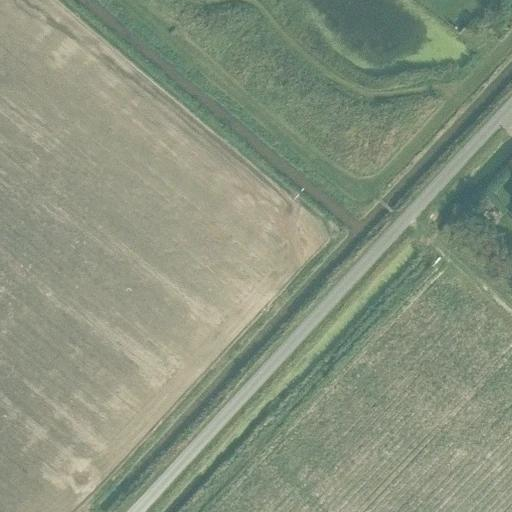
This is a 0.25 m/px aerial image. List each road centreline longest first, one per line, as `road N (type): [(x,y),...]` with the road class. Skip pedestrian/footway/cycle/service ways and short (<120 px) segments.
road 1 (unclassified): [(137,511),(511,105)]
road 2 (track): [(511,312),(403,222)]
